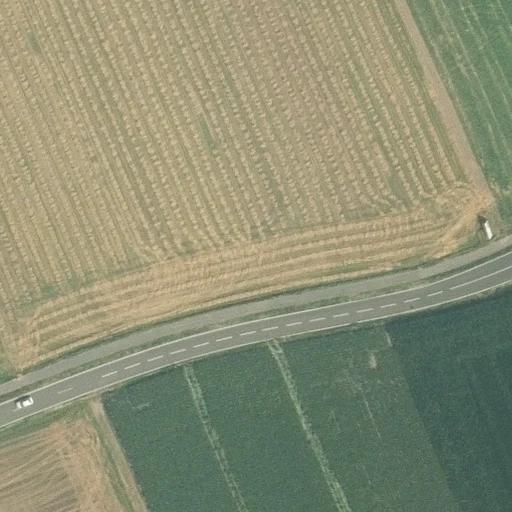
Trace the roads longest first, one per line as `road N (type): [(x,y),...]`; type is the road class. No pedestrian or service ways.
road 1 (tertiary): [(0,414),(82,379),(223,338),(511,266)]
road 2 (track): [(138,511),(82,379)]
